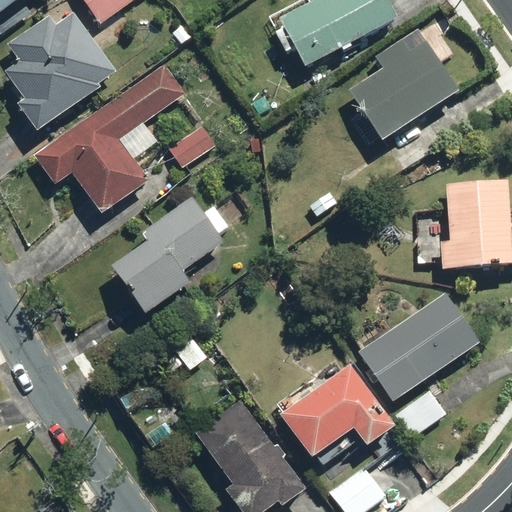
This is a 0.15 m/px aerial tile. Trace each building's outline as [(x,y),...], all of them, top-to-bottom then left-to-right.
[(0,0),(0,37),(31,13),(26,6),(33,0),(0,0)] [(142,0),(75,0),(99,32),(142,0)] [(303,74),(395,25),(381,0),(323,0),(310,7),(306,0),(303,0),(264,21),(285,59),(293,55),(303,74)] [(114,80),(74,18),(55,27),(51,22),(5,51),(17,70),(0,80),(0,81),(35,136),(98,95),(96,91),(114,80)] [(382,150),(457,99),(416,35),(374,63),(381,73),(346,97),(359,117),(351,122),(370,150),(378,145),(382,150)] [(149,186),(133,164),(120,146),(143,129),(185,99),(162,67),(33,160),(56,192),(71,181),(99,221),(149,186)] [(217,146),(201,127),(168,154),(184,173),(217,146)] [(156,147),(143,129),(120,146),(133,164),(156,147)] [(511,268),(508,186),(447,188),(450,248),(439,248),(441,276),(511,273),(511,268)] [(143,322),(190,289),(192,289),(184,277),(226,249),(220,240),(232,232),(217,210),(201,220),(190,204),(141,237),(147,246),(109,272),(143,322)] [(481,347),(445,295),(356,357),(392,409),(481,347)] [(207,362),(190,342),(174,355),(191,375),(207,362)] [(395,434),(347,369),(277,421),(311,467),(353,437),(367,455),(395,434)] [(447,417),(429,392),(392,418),(411,444),(447,417)] [(288,511),(307,498),(240,404),(192,439),(232,494),(223,500),(231,511),(271,511),(277,508),(279,511),(288,511)] [(369,511),(385,499),(359,468),(326,495),(340,511),(369,511)]
